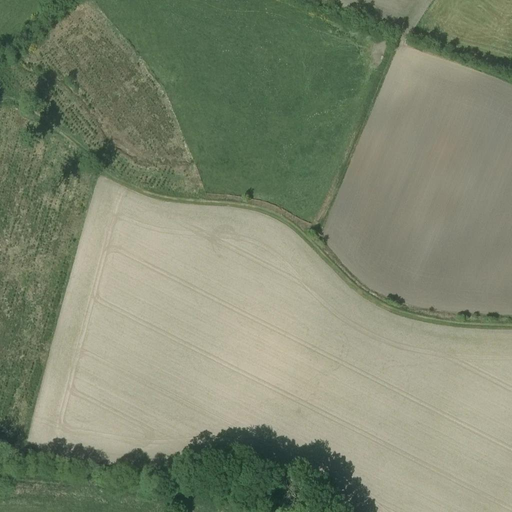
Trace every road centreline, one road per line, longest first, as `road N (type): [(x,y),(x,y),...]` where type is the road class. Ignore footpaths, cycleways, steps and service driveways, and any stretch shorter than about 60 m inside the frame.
road 1 (track): [(91,163),(161,199),(276,217),(381,308),(511,327)]
road 2 (track): [(91,163),(95,178),(23,443)]
